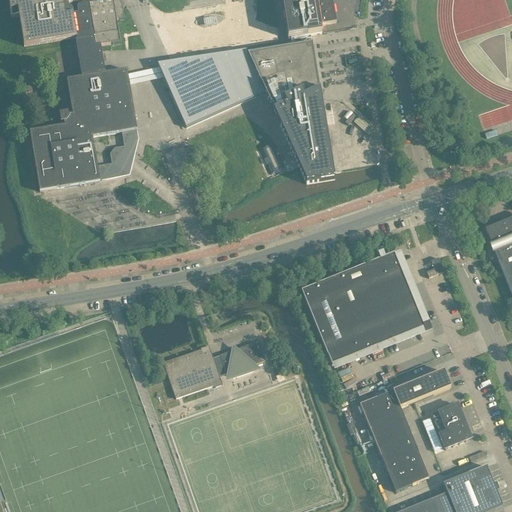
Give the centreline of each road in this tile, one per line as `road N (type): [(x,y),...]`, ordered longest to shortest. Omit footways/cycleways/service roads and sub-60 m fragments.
road 1 (tertiary): [(0,310),(224,269),(435,199)]
road 2 (tertiary): [(511,389),(435,199)]
road 3 (unclassified): [(435,199),(388,0)]
